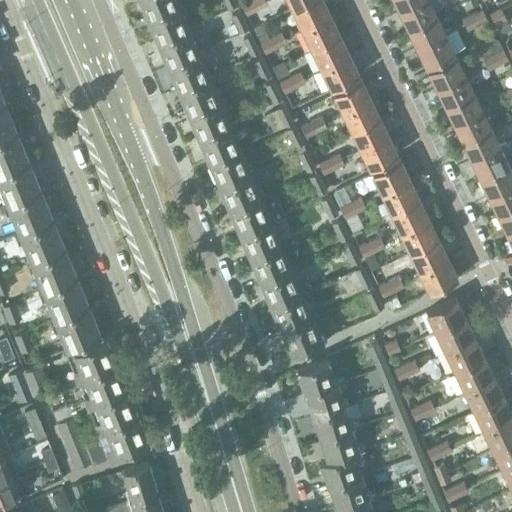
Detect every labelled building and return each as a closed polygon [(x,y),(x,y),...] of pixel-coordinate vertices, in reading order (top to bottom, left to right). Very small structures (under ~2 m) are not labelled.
[(141,0),(148,15),(178,2),(176,0),(141,0)] [(225,0),(229,8),(237,4),(234,0),(225,0)] [(256,7),(252,0),(248,0),(242,3),(246,12),(256,7)] [(308,0),(293,8),(302,27),(330,14),(323,0),(308,0)] [(394,0),(400,10),(420,0),(394,0)] [(420,0),(400,10),(408,28),(436,15),(429,0),(420,0)] [(148,15),(158,39),(188,26),(178,2),(148,15)] [(490,13),(495,22),(499,30),(505,30),(508,28),(509,29),(511,28),(501,8),(490,13)] [(482,9),(473,14),(477,22),(487,17),(482,9)] [(232,14),(240,32),(248,28),(240,10),(232,14)] [(302,27),(312,47),(340,34),(330,14),(302,27)] [(477,22),(473,14),(463,19),(467,27),(477,22)] [(408,28),(417,46),(445,33),(436,15),(408,28)] [(158,39),(168,63),(198,50),(188,26),(158,39)] [(281,32),(271,37),(275,46),(285,40),(281,32)] [(243,37),(252,55),(259,51),(251,33),(243,37)] [(445,33),(417,46),(426,65),(454,51),(445,33)] [(312,47),(322,67),(349,53),(340,34),(312,47)] [(275,46),(271,37),(261,42),(265,51),(275,46)] [(488,39),(494,52),(502,47),(497,38),(493,37),(488,39)] [(503,48),(493,53),(498,62),(507,57),(503,48)] [(168,63),(178,86),(208,73),(198,50),(168,63)] [(267,55),(272,66),(283,61),(278,50),(267,55)] [(349,53),(322,67),(331,87),(359,74),(349,53)] [(498,62),(493,53),(483,58),(488,67),(498,62)] [(428,68),(437,86),(465,73),(456,55),(428,68)] [(254,60),(263,78),(271,74),(262,57),(254,60)] [(283,61),(272,66),(277,75),(288,70),(283,61)] [(300,71),(290,76),(294,85),(305,80),(300,71)] [(178,86),(188,110),(218,97),(208,73),(178,86)] [(437,86),(445,104),(473,91),(465,73),(437,86)] [(294,85),(290,76),(280,82),(284,90),(294,85)] [(334,91),(343,111),(371,97),(361,78),(334,91)] [(265,84),(274,101),(282,98),(273,80),(265,84)] [(511,99),(511,90),(511,89),(502,94),(506,103),(511,99)] [(445,104),(454,123),(482,109),(473,91),(445,104)] [(188,110),(199,134),(229,121),(218,97),(188,110)] [(343,111),(352,129),(379,115),(371,97),(343,111)] [(0,137),(17,131),(5,102),(0,104),(0,137)] [(277,108),(285,125),(293,122),(285,104),(277,108)] [(454,123),(463,141),(491,127),(482,109),(454,123)] [(352,129),(361,147),(388,133),(379,115),(352,129)] [(322,116),(311,121),(316,129),(326,124),(322,116)] [(229,121),(199,134),(209,158),(239,145),(229,121)] [(316,129),(311,121),(301,126),(305,134),(316,129)] [(287,128),(296,146),(304,142),(295,125),(287,128)] [(463,141),(472,159),(499,145),(491,127),(463,141)] [(0,171),(29,160),(17,131),(0,137),(0,171)] [(388,133),(361,147),(370,166),(398,153),(388,133)] [(472,159),(480,177),(508,163),(499,145),(472,159)] [(210,161),(221,186),(251,173),(240,149),(210,161)] [(299,152),(307,170),(315,166),(307,149),(299,152)] [(340,153),(329,158),(333,166),(344,161),(340,153)] [(372,171),(382,191),(410,178),(400,157),(372,171)] [(333,166),(329,158),(319,163),(323,171),(333,166)] [(0,183),(8,202),(41,188),(29,160),(0,171),(0,183)] [(480,177),(489,195),(511,183),(511,171),(508,163),(480,177)] [(310,176),(318,193),(326,190),(318,172),(310,176)] [(221,186),(231,210),(261,197),(251,173),(221,186)] [(382,191),(391,211),(419,197),(410,178),(382,191)] [(511,183),(489,195),(498,213),(511,205),(511,183)] [(11,211),(19,231),(53,217),(41,188),(8,202),(3,204),(6,213),(11,211)] [(321,199),(330,217),(338,213),(329,195),(321,199)] [(361,196),(350,201),(355,210),(365,205),(361,196)] [(231,210),(241,233),(271,220),(261,197),(231,210)] [(391,211),(401,231),(429,217),(419,197),(391,211)] [(355,210),(350,201),(340,206),(344,215),(355,210)] [(511,205),(498,213),(506,231),(511,227),(511,205)] [(23,240),(31,259),(64,246),(53,217),(19,231),(14,233),(18,242),(23,240)] [(401,231),(410,250),(438,237),(429,217),(401,231)] [(333,222),(352,263),(360,259),(341,218),(333,222)] [(241,233),(252,257),(282,244),(271,220),(241,233)] [(380,236),(369,241),(374,249),(384,244),(380,236)] [(410,250),(420,270),(448,257),(438,237),(410,250)] [(374,249),(369,241),(359,246),(363,254),(374,249)] [(252,257),(262,281),(292,268),(282,244),(252,257)] [(35,269),(43,288),(76,275),(64,246),(31,259),(26,262),(30,271),(35,269)] [(448,257),(420,270),(430,290),(458,277),(448,257)] [(350,283),(360,279),(363,286),(371,283),(363,265),(345,273),(350,283)] [(262,281),(272,304),(302,291),(292,268),(262,281)] [(47,297),(55,317),(88,303),(76,275),(43,288),(38,290),(42,299),(47,297)] [(399,275),(389,280),(393,289),(403,284),(399,275)] [(6,280),(0,282),(0,291),(9,288),(6,280)] [(393,289),(389,280),(378,285),(383,294),(393,289)] [(366,292),(375,310),(383,306),(374,288),(366,292)] [(272,304),(282,328),(312,315),(302,291),(272,304)] [(426,310),(436,329),(465,315),(455,296),(426,310)] [(2,305),(6,313),(17,309),(14,300),(2,305)] [(88,303),(55,317),(50,319),(54,328),(59,326),(67,347),(100,333),(88,303)] [(17,309),(6,313),(9,322),(21,317),(17,309)] [(312,315),(282,328),(293,353),(323,340),(312,315)] [(436,329),(445,349),(474,335),(465,315),(436,329)] [(14,334),(18,342),(29,338),(26,329),(14,334)] [(445,349),(455,369),(484,355),(474,335),(445,349)] [(0,338),(0,348),(0,350),(10,346),(5,336),(0,338)] [(67,353),(77,378),(77,379),(117,362),(106,336),(67,353)] [(29,338),(18,342),(21,351),(33,346),(29,338)] [(385,343),(389,353),(400,348),(395,338),(385,343)] [(368,346),(377,368),(387,364),(383,355),(378,342),(368,346)] [(10,346),(0,350),(4,359),(13,355),(10,346)] [(455,369),(464,389),(493,375),(484,355),(455,369)] [(304,391),(306,391),(306,390),(335,381),(328,358),(297,368),(304,391)] [(395,368),(397,373),(416,363),(414,359),(395,368)] [(56,418),(88,405),(128,388),(117,362),(77,379),(77,378),(60,385),(67,401),(52,408),(56,418)] [(416,363),(397,373),(399,377),(419,368),(416,363)] [(24,370),(33,394),(49,387),(40,364),(24,370)] [(377,368),(386,390),(396,386),(387,364),(377,368)] [(9,373),(14,387),(27,382),(22,368),(9,373)] [(464,389),(474,408),(503,394),(493,375),(464,389)] [(310,402),(313,413),(344,403),(337,380),(335,381),(306,390),(306,391),(307,394),(305,394),(308,402),(310,402)] [(27,382),(14,387),(19,400),(32,394),(27,382)] [(386,390),(395,412),(405,408),(396,386),(386,390)] [(88,405),(98,429),(99,430),(138,414),(128,388),(88,405)] [(474,408),(483,428),(511,414),(511,413),(503,394),(474,408)] [(410,409),(413,414),(433,404),(430,399),(410,409)] [(317,424),(321,436),(352,426),(344,403),(313,413),(315,416),(313,417),(315,425),(317,424)] [(433,404),(413,414),(415,418),(435,408),(433,404)] [(24,410),(30,424),(39,420),(34,406),(24,410)] [(395,412),(404,434),(414,430),(410,422),(405,408),(395,412)] [(99,430),(98,429),(81,436),(72,414),(57,421),(76,466),(92,460),(96,461),(109,456),(110,457),(149,440),(138,414),(99,430)] [(511,414),(483,428),(493,448),(511,438),(511,414)] [(39,420),(30,424),(36,437),(45,433),(39,420)] [(324,447),(328,458),(328,459),(352,452),(359,449),(352,426),(321,436),(322,439),(320,440),(323,448),(324,447)] [(404,434),(413,457),(423,453),(414,430),(404,434)] [(0,435),(0,456),(3,455),(4,456),(9,454),(8,453),(11,452),(3,433),(1,434),(1,435),(0,435)] [(511,438),(493,448),(502,468),(511,462),(511,438)] [(427,449),(429,454),(449,445),(447,439),(427,449)] [(449,445),(429,454),(431,458),(451,449),(449,445)] [(41,450),(45,460),(54,456),(50,446),(41,450)] [(328,484),(330,483),(359,473),(352,452),(328,459),(328,458),(320,460),(328,484)] [(413,457),(422,479),(432,475),(423,453),(413,457)] [(0,456),(0,477),(16,471),(13,464),(8,466),(4,456),(3,455),(0,456)] [(54,456),(45,460),(49,469),(58,465),(54,456)] [(123,468),(132,498),(145,494),(146,498),(157,494),(152,477),(153,476),(152,475),(151,476),(147,462),(148,462),(148,461),(123,468)] [(434,466),(437,475),(447,470),(443,462),(434,466)] [(511,462),(502,468),(511,487),(511,462)] [(447,470),(437,475),(441,483),(450,479),(447,470)] [(16,471),(0,477),(0,500),(19,493),(14,482),(19,480),(16,471)] [(330,483),(337,506),(368,496),(361,473),(359,473),(330,483)] [(422,479),(431,501),(441,497),(432,475),(422,479)] [(80,482),(80,481),(72,484),(80,505),(97,500),(89,479),(80,482)] [(443,490),(446,495),(466,485),(463,481),(443,490)] [(466,485),(446,495),(448,499),(468,490),(466,485)] [(53,494),(60,511),(71,507),(64,489),(53,494)] [(132,498),(136,511),(161,511),(161,509),(163,509),(162,508),(161,508),(157,494),(146,498),(145,494),(132,498)] [(337,506),(339,511),(373,511),(368,496),(337,506)] [(435,511),(446,511),(444,505),(441,497),(431,501),(434,509),(435,511)] [(450,506),(452,511),(460,511),(463,511),(459,502),(450,506)]
